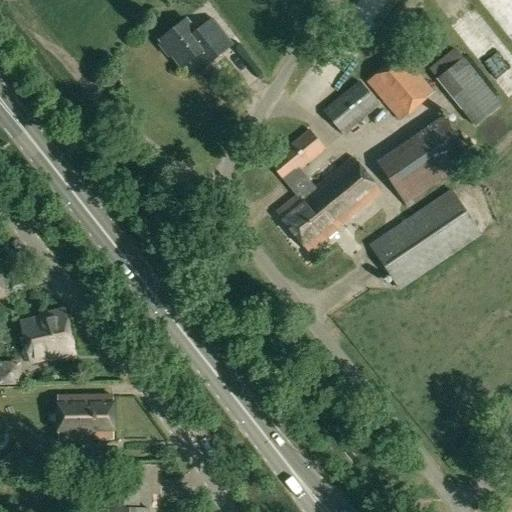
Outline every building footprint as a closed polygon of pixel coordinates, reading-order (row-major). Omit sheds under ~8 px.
[(207,65),(234,44),(213,19),(197,32),(187,19),(160,40),(182,68),(199,55),(207,65)] [(401,120),(435,92),(402,53),(368,81),(401,120)] [(476,125),(501,105),(464,58),(439,78),(476,125)] [(344,136),(381,105),(372,94),(360,80),(324,111),(344,136)] [(413,200),(473,159),(443,116),(377,161),(408,207),(415,203),(413,200)] [(337,228),(382,192),(354,157),(315,188),(300,169),(326,148),(311,129),(282,152),(285,156),(273,166),(297,196),(277,212),(310,252),(338,230),(337,228)] [(401,288),(481,234),(452,191),(371,245),(401,288)] [(51,360),(76,354),(65,309),(40,315),(40,317),(21,322),(31,362),(50,358),(51,360)] [(0,384),(22,384),(22,361),(0,361),(0,384)] [(112,396),(58,396),(58,440),(112,439),(112,396)] [(139,466),(110,465),(109,511),(148,511),(148,509),(138,509),(139,466)] [(0,511),(19,511),(16,496),(0,499),(0,511)]
